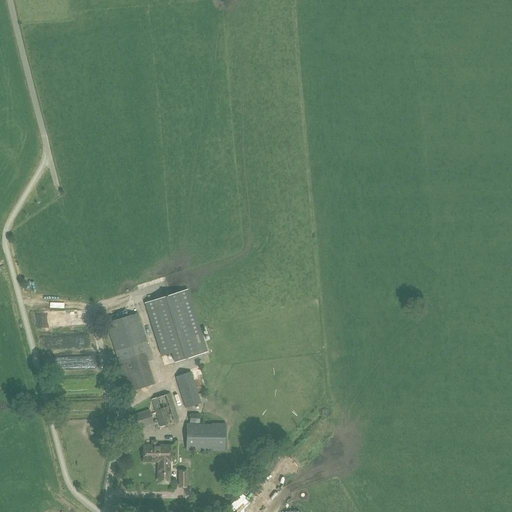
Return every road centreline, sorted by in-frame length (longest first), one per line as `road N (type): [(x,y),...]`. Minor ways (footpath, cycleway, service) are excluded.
road 1 (unclassified): [(83,511),(67,482),(4,238),(49,155)]
road 2 (unclassified): [(10,0),(49,155)]
